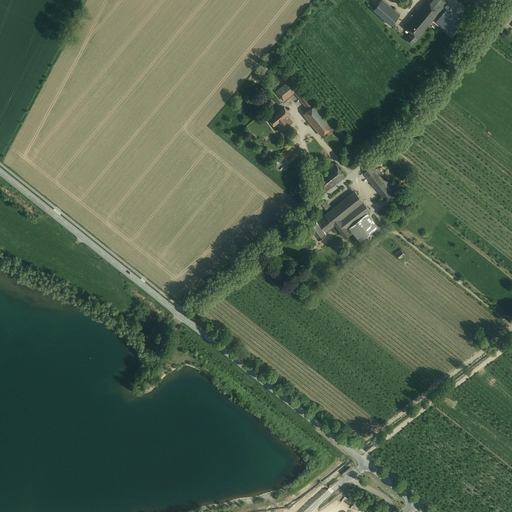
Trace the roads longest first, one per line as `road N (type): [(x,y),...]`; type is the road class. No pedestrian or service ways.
road 1 (unclassified): [(178,313),(358,170),(500,0)]
road 2 (tertiary): [(178,313),(427,511)]
road 3 (track): [(305,511),(360,468),(369,451),(511,343)]
road 4 (tertiary): [(0,170),(178,313)]
road 5 (track): [(511,324),(371,215)]
